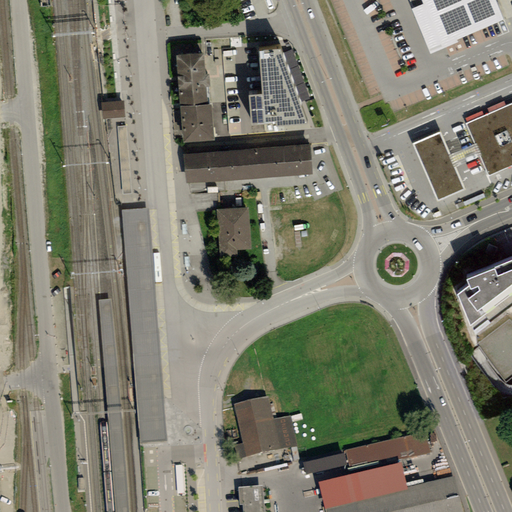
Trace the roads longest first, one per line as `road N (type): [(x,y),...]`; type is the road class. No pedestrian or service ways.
road 1 (residential): [(215,360),(170,298),(147,33)]
road 2 (primary): [(296,18),(373,244)]
road 3 (primary): [(504,511),(417,289)]
road 4 (primary): [(398,233),(310,15)]
road 5 (primary): [(389,296),(483,511)]
road 6 (residential): [(212,511),(206,404),(215,360)]
road 7 (residential): [(147,33),(296,18)]
